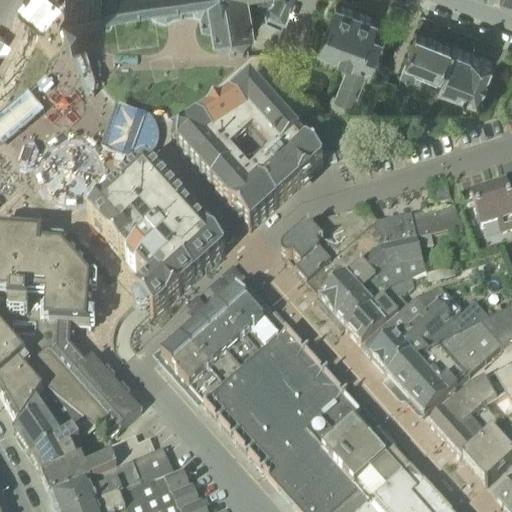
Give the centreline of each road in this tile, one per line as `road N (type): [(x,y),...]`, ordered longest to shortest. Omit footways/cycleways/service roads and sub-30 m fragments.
road 1 (residential): [(249,260),(295,219),(511,149)]
road 2 (residential): [(227,474),(133,365)]
